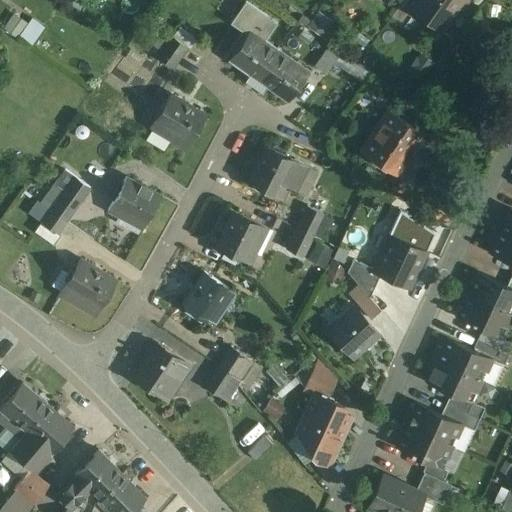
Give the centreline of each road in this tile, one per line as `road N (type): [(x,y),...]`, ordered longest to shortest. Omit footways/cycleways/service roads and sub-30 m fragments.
road 1 (residential): [(332,511),(464,229),(511,146)]
road 2 (residential): [(90,368),(164,256),(239,102)]
road 3 (residential): [(90,368),(220,511)]
